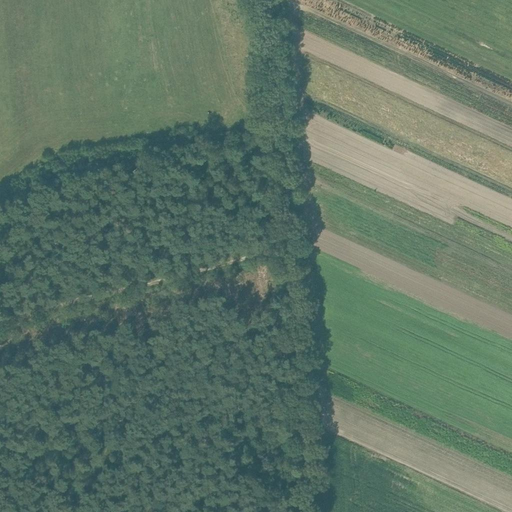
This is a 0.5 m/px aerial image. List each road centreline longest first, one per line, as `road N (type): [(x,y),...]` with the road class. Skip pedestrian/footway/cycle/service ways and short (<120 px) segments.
road 1 (track): [(307,511),(282,238)]
road 2 (track): [(282,238),(263,0)]
